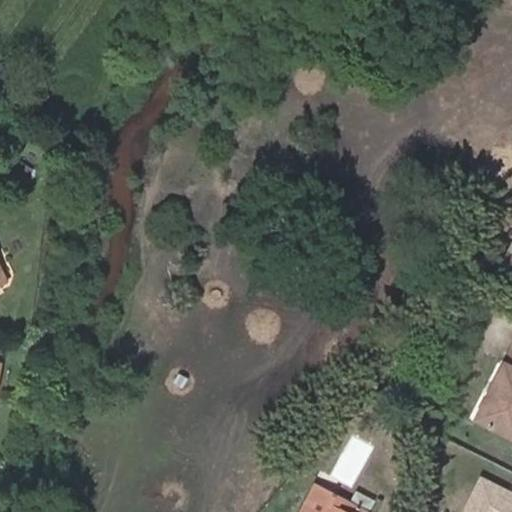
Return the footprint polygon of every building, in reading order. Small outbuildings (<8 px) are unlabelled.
[(511,246),(495,278),(511,286),(511,246)] [(511,342),(503,361),(511,365),(511,342)] [(511,365),(503,361),(473,420),(511,439),(511,365)] [(511,511),(511,496),(482,480),(464,511),(511,511)] [(336,504),(340,495),(318,483),(302,511),(326,511),(332,502),(336,504)] [(367,511),(368,510),(340,495),(336,504),(332,502),(326,511),(367,511)]
